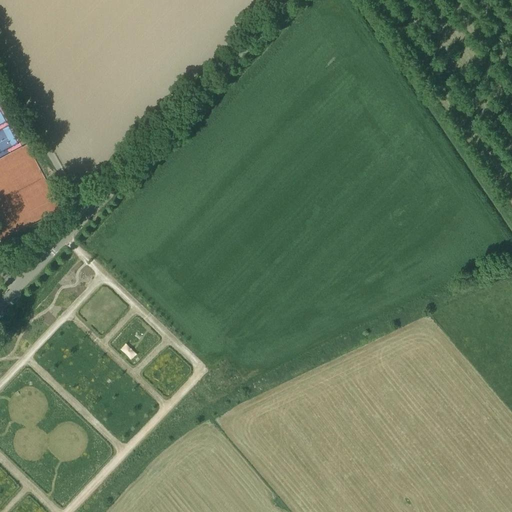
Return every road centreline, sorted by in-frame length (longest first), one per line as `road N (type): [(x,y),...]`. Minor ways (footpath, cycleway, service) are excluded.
road 1 (track): [(511,266),(185,426),(148,453),(97,511)]
road 2 (unclassified): [(84,216),(292,0)]
road 3 (unclassified): [(84,216),(0,63)]
road 4 (unclassified): [(0,303),(84,216)]
